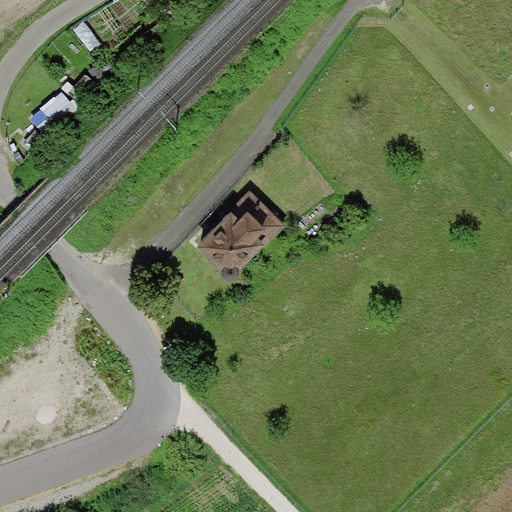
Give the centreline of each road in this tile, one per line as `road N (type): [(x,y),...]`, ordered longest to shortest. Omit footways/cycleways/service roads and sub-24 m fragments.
road 1 (unclassified): [(70,257),(144,346),(160,391),(157,411),(125,445),(0,491)]
road 2 (track): [(160,391),(291,511)]
